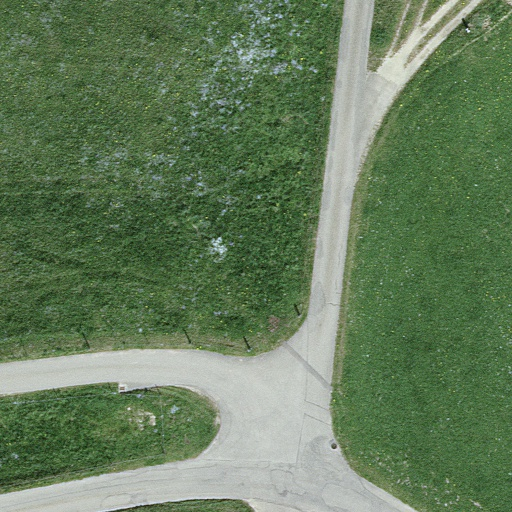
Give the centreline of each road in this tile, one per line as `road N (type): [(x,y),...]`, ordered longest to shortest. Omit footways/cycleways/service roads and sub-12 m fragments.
road 1 (unclassified): [(275,414),(318,338),(359,0)]
road 2 (unclassified): [(275,414),(223,374),(196,367),(122,364),(0,379)]
road 3 (unclassified): [(0,510),(182,480),(279,481)]
road 4 (track): [(341,129),(394,65),(418,0)]
